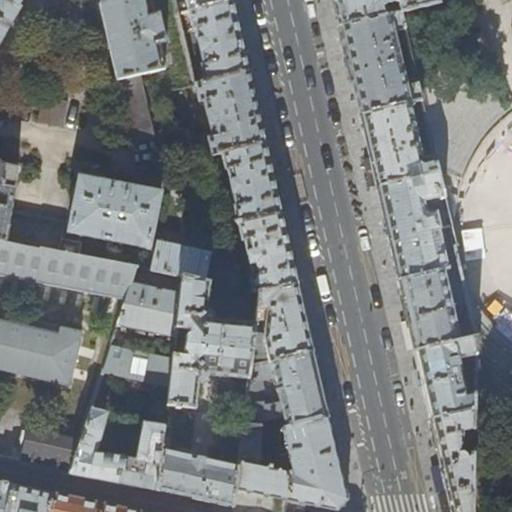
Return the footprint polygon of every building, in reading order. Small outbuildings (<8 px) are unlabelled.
[(0,0),(0,39),(19,6),(18,4),(19,0),(102,0),(103,1),(100,6),(118,81),(167,69),(161,44),(166,42),(159,12),(154,13),(150,0),(0,0)] [(231,0),(176,0),(179,14),(232,2),(231,0)] [(333,0),(340,27),(400,12),(438,4),(437,0),(333,0)] [(240,36),(232,2),(179,14),(184,30),(192,28),(192,30),(191,32),(193,41),(195,42),(198,42),(201,55),(190,57),(196,84),(248,72),(240,36)] [(400,12),(340,27),(349,65),(360,115),(420,101),(408,47),(398,50),(397,42),(406,40),(400,12)] [(256,107),(248,72),(196,84),(200,101),(204,101),(212,136),(208,137),(209,143),(193,146),(189,128),(184,129),(192,159),(211,154),(265,143),(256,107)] [(142,77),(116,83),(130,145),(155,139),(142,77)] [(46,94),(39,120),(77,129),(84,104),(46,94)] [(420,101),(360,115),(365,133),(368,149),(377,188),(437,174),(433,157),(423,160),(416,131),(426,128),(425,122),(420,101)] [(272,176),(265,143),(211,154),(218,185),(222,183),(219,171),(224,169),(224,171),(227,170),(234,199),(222,202),(227,226),(281,214),(281,212),(274,184),(272,176)] [(0,241),(58,253),(61,239),(64,223),(10,211),(20,165),(1,162),(0,160),(0,241)] [(437,174),(377,188),(380,198),(381,203),(390,241),(399,281),(442,270),(452,267),(458,266),(455,254),(444,257),(438,231),(440,230),(440,229),(449,226),(439,185),(437,174)] [(79,176),(68,233),(150,249),(161,193),(79,176)] [(282,182),(274,184),(281,212),(289,210),(282,182)] [(281,214),(227,226),(234,255),(238,254),(235,241),(241,240),(241,241),(244,241),(252,275),(239,278),(242,290),(257,293),(297,284),(290,255),(288,246),(281,214)] [(61,239),(58,253),(78,257),(81,243),(61,239)] [(131,282),(135,268),(78,257),(58,253),(0,241),(0,275),(125,300),(131,282)] [(157,242),(151,271),(182,277),(203,282),(210,253),(157,242)] [(442,270),(399,281),(406,312),(408,322),(415,351),(475,337),(471,321),(454,324),(451,309),(467,305),(465,295),(458,266),(452,267),(455,281),(445,283),(442,270)] [(180,293),(175,338),(172,359),(169,385),(167,405),(196,408),(199,381),(202,381),(208,377),(208,375),(247,380),(249,365),(254,324),(215,319),(215,315),(210,309),(207,308),(210,283),(203,282),(182,277),(180,293)] [(117,326),(175,338),(180,293),(131,282),(125,300),(117,326)] [(254,324),(249,365),(313,351),(304,313),(297,284),(257,293),(254,324)] [(0,369),(67,389),(79,336),(0,313),(0,369)] [(475,337),(415,351),(422,382),(431,419),(474,410),(474,407),(474,385),(464,386),(458,359),(475,355),(475,337)] [(102,371),(169,385),(172,359),(110,345),(102,371)] [(242,424),(285,426),(328,417),(320,383),(313,351),(249,365),(247,380),(242,424)] [(79,441),(68,473),(113,482),(147,490),(157,491),(165,426),(145,422),(138,458),(96,451),(105,413),(90,409),(79,441)] [(474,410),(431,419),(446,484),(452,510),(452,511),(470,511),(473,453),(468,453),(468,456),(462,453),(463,434),(474,432),(474,410)] [(337,511),(347,500),(337,455),(328,417),(285,426),(242,424),(238,466),(235,490),(278,499),(286,501),(333,510),(337,511)] [(165,426),(157,491),(195,500),(233,508),(234,507),(235,490),(238,466),(170,450),(173,428),(165,426)] [(23,463),(68,473),(79,441),(29,431),(23,463)] [(0,511),(7,511),(15,485),(0,482),(0,511)] [(31,489),(15,485),(7,511),(47,511),(53,494),(31,489)] [(53,494),(47,511),(139,511),(93,502),(53,494)]
